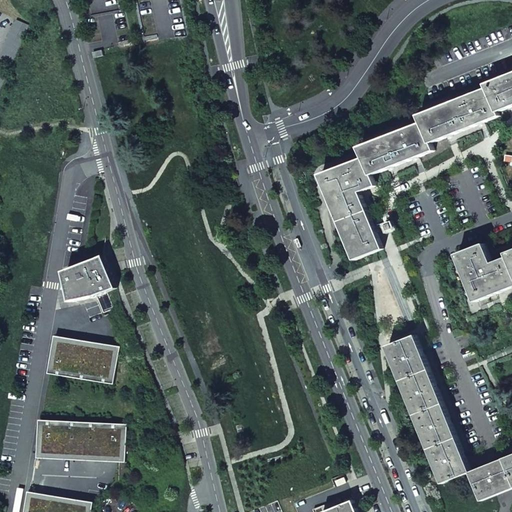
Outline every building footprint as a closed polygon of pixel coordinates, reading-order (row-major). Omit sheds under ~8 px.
[(13,62),(29,27),(17,22),(1,57),(13,62)] [(323,175),(357,260),(385,249),(362,192),(378,186),(374,175),(435,150),(433,144),(501,116),(499,112),(511,107),(511,74),(487,85),(489,89),(421,116),(424,123),(361,148),(366,158),(323,175)] [(511,252),(508,254),(509,257),(494,263),(486,244),(459,255),(478,302),(511,287),(511,252)] [(67,271),(73,302),(98,297),(103,313),(111,310),(108,293),(119,288),(106,255),(67,271)] [(56,336),(50,373),(115,384),(121,347),(56,336)] [(389,346),(444,483),(472,472),(473,472),(418,336),(389,346)] [(40,420),(39,458),(126,463),(128,424),(40,420)] [(472,472),(484,500),(511,489),(511,456),(473,472),(472,472)] [(346,478),(337,482),(339,486),(348,483),(346,478)] [(29,491),(26,511),(92,511),(94,503),(29,491)] [(359,511),(352,494),(315,510),(315,511),(359,511)]
